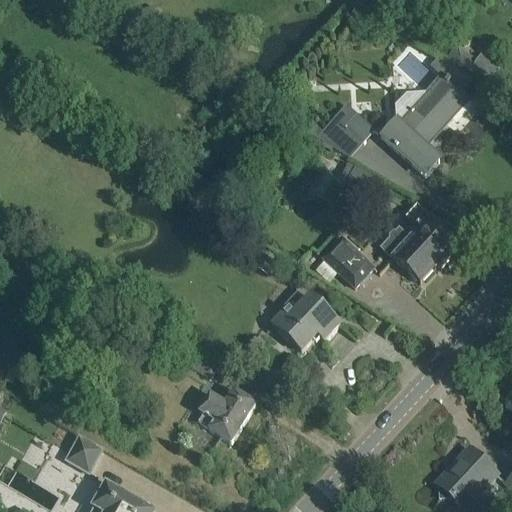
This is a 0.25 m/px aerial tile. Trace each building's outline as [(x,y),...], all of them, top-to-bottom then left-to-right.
[(149,14),(145,20),(146,27),(151,31),(158,30),(162,24),(161,17),(156,13),(149,14)] [(456,66),(509,97),(511,91),(511,85),(478,64),(475,68),(461,59),(456,66)] [(397,126),(383,142),(420,175),(435,159),(419,145),(435,127),(441,133),(467,103),(459,96),(472,82),(455,72),(445,83),(442,80),(429,96),(407,96),(401,103),(401,109),(404,111),(400,116),(397,113),(396,114),(397,126)] [(356,117),(345,129),(345,130),(364,146),(375,133),(356,117)] [(310,125),(304,132),(317,142),(328,148),(329,148),(345,130),(345,129),(335,121),(322,135),(310,125)] [(341,179),(354,187),(362,173),(348,166),(341,179)] [(392,261),(406,273),(420,287),(437,269),(441,272),(451,261),(447,258),(451,254),(447,251),(457,240),(442,227),(432,218),(430,220),(417,208),(405,220),(418,233),(410,242),(399,232),(397,234),(393,234),(390,238),(390,241),(382,251),(392,261)] [(342,242),(323,263),(355,292),(374,271),(342,242)] [(259,251),(253,259),(273,272),(278,265),(259,251)] [(39,311),(48,298),(17,277),(2,270),(0,273),(0,287),(4,289),(32,305),(39,311)] [(340,327),(323,311),(311,300),(306,305),(297,296),(285,308),(289,312),(272,329),(287,343),(301,357),(317,340),(323,345),(340,327)] [(182,365),(211,382),(218,370),(181,348),(176,356),(184,362),(182,365)] [(256,408),(239,397),(234,394),(225,408),(210,398),(199,416),(203,419),(199,426),(209,433),(232,447),(256,408)] [(90,478),(104,454),(79,440),(65,464),(90,478)] [(436,488),(439,490),(462,511),(487,511),(489,510),(478,499),(498,478),(469,452),(436,488)] [(146,511),(105,489),(103,493),(99,490),(91,505),(96,507),(94,511),(95,511),(146,511)]
